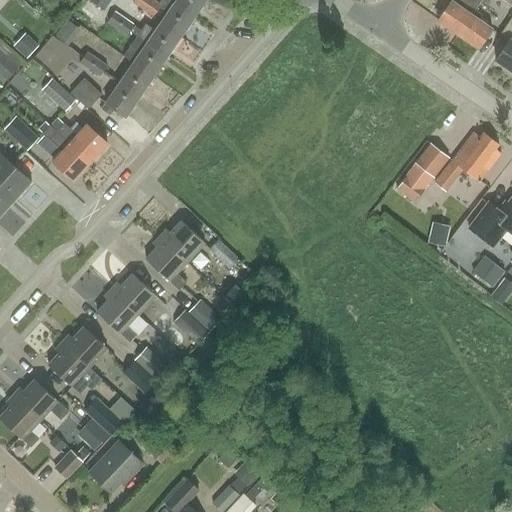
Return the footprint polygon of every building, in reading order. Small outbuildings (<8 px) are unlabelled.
[(90,0),(106,11),(113,0),(90,0)] [(153,0),(136,0),(134,4),(154,17),(160,8),(162,5),(160,4),(153,0)] [(171,0),(160,0),(162,1),(160,4),(162,5),(160,8),(167,13),(161,22),(180,36),(194,15),(171,0)] [(171,0),(194,15),(205,0),(171,0)] [(475,10),(481,0),(453,0),(454,0),(453,0),(451,0),(438,20),(458,34),(475,10)] [(511,0),(499,0),(511,8),(511,0)] [(478,48),(492,28),(479,20),(482,15),(475,10),(458,34),(478,48)] [(115,13),(112,18),(131,31),(135,27),(115,13)] [(511,17),(500,35),(509,41),(495,60),(511,72),(511,17)] [(112,18),(108,23),(128,36),(131,32),(131,31),(112,18)] [(66,44),(78,28),(68,21),(56,37),(66,44)] [(131,31),(131,32),(138,37),(138,36),(167,56),(180,36),(161,22),(155,31),(146,25),(142,31),(135,27),(131,31)] [(13,46),(27,59),(39,46),(25,33),(13,46)] [(138,37),(124,57),(133,63),(153,76),(167,56),(138,36),(138,37)] [(0,41),(0,69),(9,78),(24,62),(1,41),(0,41)] [(108,66),(88,53),(84,58),(104,72),(108,66)] [(104,72),(84,58),(81,64),(100,77),(104,72)] [(133,63),(119,82),(139,96),(153,76),(133,63)] [(75,99),(70,95),(53,78),(43,89),(65,110),(75,99)] [(88,111),(101,96),(84,80),(70,95),(75,99),(88,111)] [(119,82),(101,109),(109,115),(113,109),(125,117),(139,96),(119,82)] [(39,139),(16,117),(4,130),(27,152),(39,139)] [(90,162),(107,144),(87,126),(77,136),(57,118),(51,126),(90,162)] [(73,181),(90,162),(51,126),(43,134),(63,151),(52,163),(73,181)] [(474,133),(434,183),(446,192),(463,170),(479,182),(501,154),(495,149),(498,145),(483,133),(479,137),(474,133)] [(418,165),(398,190),(412,202),(432,177),(434,178),(449,159),(431,145),(416,163),(418,165)] [(0,153),(0,190),(13,202),(31,182),(0,153)] [(0,190),(0,216),(13,202),(0,190)] [(511,234),(511,197),(501,212),(488,202),(468,228),(493,247),(506,230),(511,234)] [(187,262),(205,243),(181,221),(163,240),(187,262)] [(444,247),(447,236),(433,233),(430,244),(444,247)] [(177,273),(187,262),(163,240),(146,259),(169,281),(181,292),(188,283),(177,273)] [(232,269),(241,260),(219,240),(211,249),(232,269)] [(492,287),(504,271),(495,264),(483,280),(492,287)] [(114,293),(138,315),(156,296),(132,274),(114,293)] [(127,327),(138,315),(114,293),(97,312),(120,334),(130,343),(137,335),(127,327)] [(211,331),(222,319),(200,300),(190,311),(211,331)] [(198,345),(208,334),(184,311),(174,322),(198,345)] [(89,368),(107,348),(83,327),(66,346),(89,368)] [(66,346),(48,365),(71,387),(72,386),(80,394),(88,385),(80,377),(89,368),(66,346)] [(134,360),(160,384),(171,371),(146,348),(134,360)] [(159,384),(160,384),(134,360),(122,374),(146,396),(158,383),(159,384)] [(92,386),(103,379),(94,367),(83,375),(92,386)] [(17,399),(40,421),(50,410),(61,419),(68,411),(34,380),(17,399)] [(108,434),(120,420),(97,398),(84,412),(108,434)] [(30,432),(40,421),(17,399),(0,417),(0,419),(30,447),(38,439),(30,432)] [(65,446),(57,438),(52,443),(60,451),(65,446)] [(166,439),(151,454),(162,464),(177,449),(166,439)] [(124,484),(143,464),(119,441),(89,473),(111,493),(122,481),(124,484)] [(84,449),(78,456),(83,461),(84,461),(90,454),(84,449)] [(71,451),(55,468),(67,479),(83,462),(71,451)] [(268,493),(274,487),(264,478),(246,496),(252,502),(264,490),(268,493)] [(194,511),(186,504),(198,491),(186,480),(164,503),(173,511),(194,511)] [(221,511),(223,511),(239,495),(229,485),(212,504),(221,511)]
